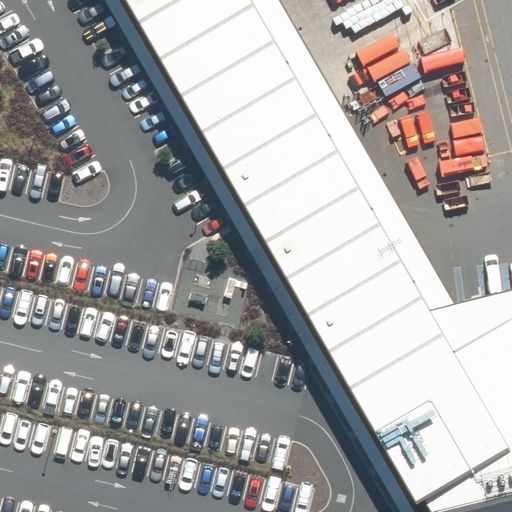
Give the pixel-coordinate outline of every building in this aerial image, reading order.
[(270,0),(109,0),(404,511),(511,511),(511,294),(455,309),(270,0)] [(101,241),(65,233),(59,260),(94,268),(101,241)] [(35,385),(0,375),(0,491),(6,493),(35,385)] [(126,402),(86,394),(78,430),(119,438),(126,402)] [(19,456),(51,464),(48,480),(18,473),(13,494),(53,503),(50,511),(70,511),(71,508),(89,511),(104,511),(109,495),(73,486),(77,471),(91,474),(99,438),(28,421),(19,456)]
